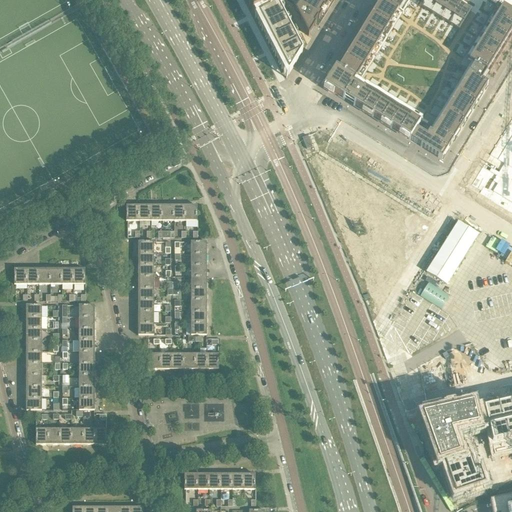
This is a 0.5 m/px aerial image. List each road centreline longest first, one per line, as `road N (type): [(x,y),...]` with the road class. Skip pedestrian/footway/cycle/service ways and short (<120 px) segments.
road 1 (residential): [(284,437),(247,287),(190,150),(88,207)]
road 2 (secondary): [(370,511),(317,333),(239,153)]
road 3 (secondary): [(230,196),(290,338),(349,511)]
road 4 (residential): [(147,465),(88,207)]
road 5 (secondary): [(239,153),(154,0)]
road 6 (residential): [(454,194),(370,337)]
road 7 (secondary): [(126,0),(207,144)]
road 8 (residential): [(321,111),(339,113),(440,172),(454,194)]
road 9 (residential): [(147,465),(284,437)]
road 10 (residential): [(30,497),(0,372)]
road 11 (residential): [(30,497),(147,465)]
